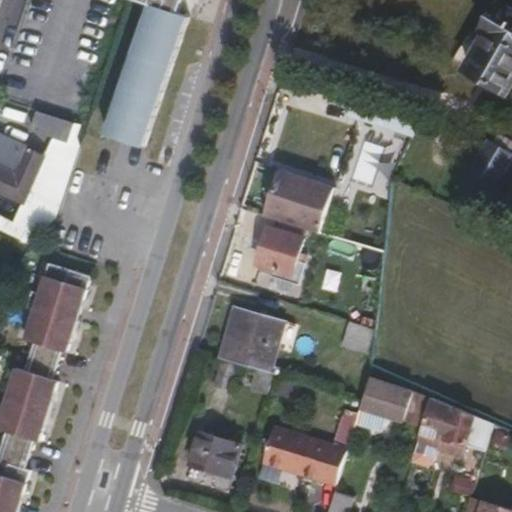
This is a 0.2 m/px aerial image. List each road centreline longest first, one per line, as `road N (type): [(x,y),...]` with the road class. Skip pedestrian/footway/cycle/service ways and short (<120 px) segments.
road 1 (residential): [(118,494),(272,0)]
road 2 (residential): [(233,0),(83,485)]
